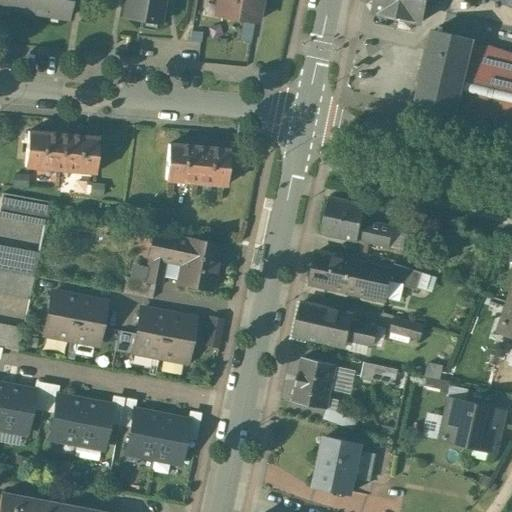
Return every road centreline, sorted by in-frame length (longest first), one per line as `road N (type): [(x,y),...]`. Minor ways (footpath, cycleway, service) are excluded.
road 1 (secondary): [(303,118),(219,511)]
road 2 (residential): [(0,81),(303,118)]
road 3 (residential): [(303,118),(511,168)]
road 4 (secondary): [(329,0),(303,118)]
